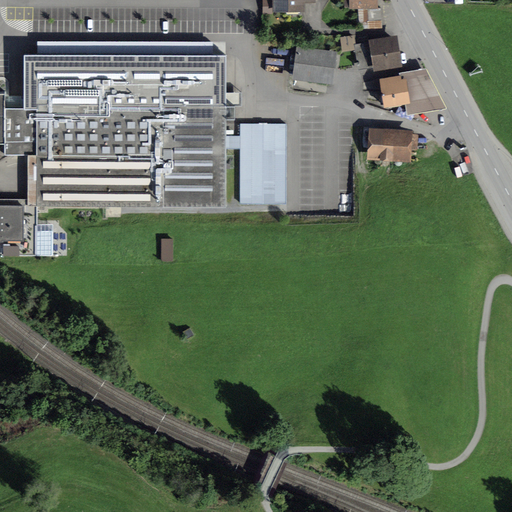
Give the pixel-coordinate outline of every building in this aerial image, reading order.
[(262,0),(263,13),(273,13),(272,0),(262,0)] [(363,10),(364,25),(362,25),(362,28),(381,28),(381,8),(368,8),(368,9),(363,10)] [(342,36),(342,43),(354,44),(353,36),(342,36)] [(355,45),(357,62),(355,63),(355,65),(363,64),(363,68),(399,63),(397,51),(395,52),(393,38),(355,45)] [(297,51),(294,76),(331,81),(335,56),(297,51)] [(400,72),(402,81),(405,100),(407,115),(447,108),(426,68),(400,72)] [(383,79),(386,103),(405,100),(402,81),(393,83),(392,78),(383,79)] [(27,108),(5,108),(5,142),(5,155),(29,155),(28,198),(28,205),(37,205),(225,205),(225,105),(50,104),(50,94),(27,94),(27,108)] [(373,131),(371,155),(407,158),(407,148),(415,148),(416,136),(408,135),(408,133),(373,131)] [(37,205),(28,205),(28,198),(0,197),(0,253),(36,254),(37,205)] [(38,235),(36,254),(50,255),(51,236),(38,235)] [(162,239),(162,260),(172,260),(173,239),(162,239)] [(189,329),(183,332),(187,339),(193,336),(189,329)] [(511,336),(499,366),(511,391),(511,336)]
